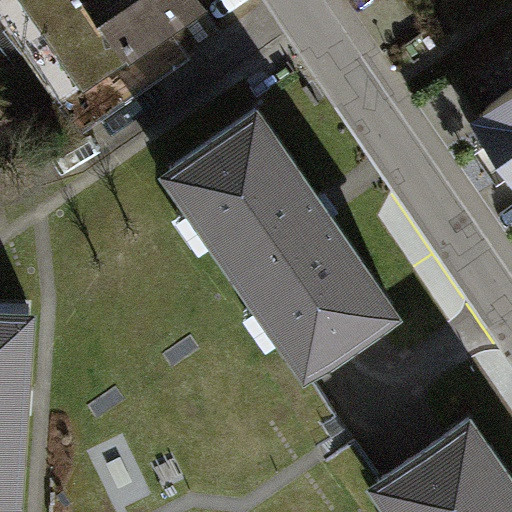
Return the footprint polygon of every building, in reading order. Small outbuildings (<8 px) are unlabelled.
[(26,0),(86,91),(196,20),(183,0),(26,0)] [(511,79),(454,120),(511,201),(511,79)] [(243,97),(157,156),(299,361),(385,302),(243,97)] [(33,307),(0,304),(0,499),(20,501),(33,307)] [(511,511),(511,483),(454,401),(367,461),(402,511),(511,511)] [(19,511),(20,501),(0,499),(0,511),(19,511)]
